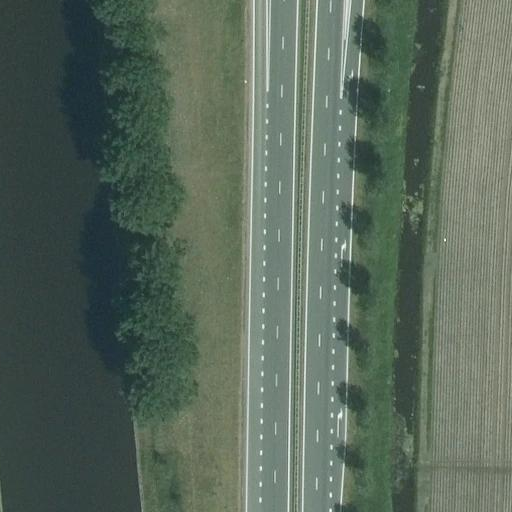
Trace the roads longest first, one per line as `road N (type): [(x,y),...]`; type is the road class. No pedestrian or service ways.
road 1 (trunk): [(281,97),(276,511)]
road 2 (trunk): [(317,511),(326,98)]
